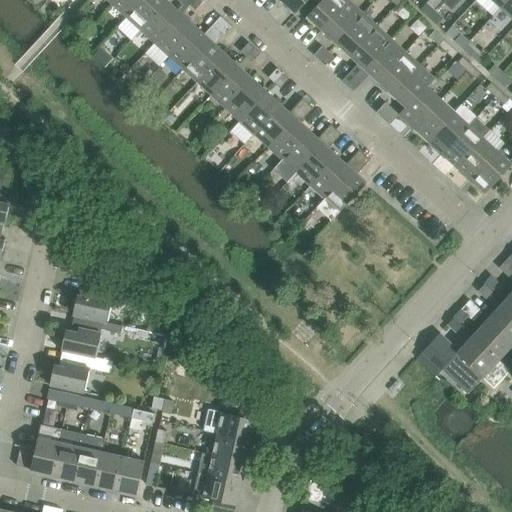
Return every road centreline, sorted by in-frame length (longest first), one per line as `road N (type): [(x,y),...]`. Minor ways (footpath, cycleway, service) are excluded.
road 1 (residential): [(487,239),(220,0)]
road 2 (residential): [(272,511),(284,468),(487,239)]
road 3 (residential): [(0,463),(51,220)]
